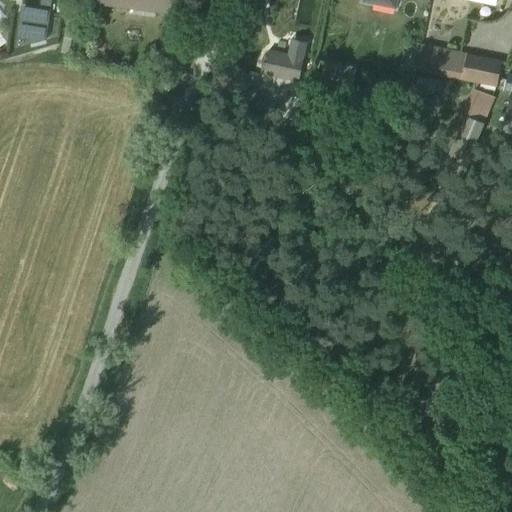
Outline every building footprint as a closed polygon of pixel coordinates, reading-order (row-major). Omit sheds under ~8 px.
[(15,47),(45,40),(51,0),(50,0),(39,0),(38,9),(20,6),(15,47)] [(96,0),(96,5),(170,15),(172,0),(96,0)] [(361,0),(362,2),(395,9),(396,0),(361,0)] [(64,38),(79,40),(82,15),(67,13),(64,38)] [(496,88),(501,61),(407,41),(401,68),(461,81),(461,82),(496,88)] [(473,89),(449,154),(469,161),(494,98),(473,89)] [(404,134),(423,137),(429,99),(410,96),(404,134)] [(511,134),(511,111),(506,110),(499,131),(511,134)] [(424,374),(400,355),(381,379),(405,397),(424,374)] [(445,451),(404,407),(391,420),(432,463),(445,451)] [(471,414),(441,429),(448,444),(478,428),(471,414)]
